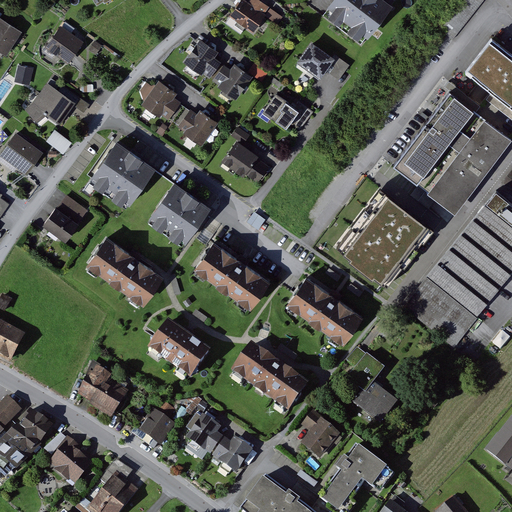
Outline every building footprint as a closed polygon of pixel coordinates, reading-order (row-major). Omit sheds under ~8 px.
[(271,12),(254,0),(246,0),(233,19),(254,34),(271,12)] [(396,8),(386,0),(337,0),(330,10),(371,41),(396,8)] [(484,0),(465,0),(442,30),(454,39),(484,0)] [(23,33),(0,18),(0,54),(7,59),(23,33)] [(84,43),(64,28),(48,50),(68,65),(84,43)] [(511,53),(493,38),(466,72),(511,106),(511,53)] [(221,54),(204,41),(188,63),(237,100),(254,77),(237,65),(232,71),(217,59),(221,54)] [(336,61),(314,44),(299,63),(321,80),(336,61)] [(261,79),(267,72),(255,61),(248,69),(261,79)] [(33,69),(18,65),(14,83),(29,86),(33,69)] [(164,118),(181,97),(162,82),(145,104),(164,118)] [(75,104),(47,84),(27,111),(38,119),(44,111),(61,124),(75,104)] [(511,136),(449,87),(356,202),(413,247),(446,207),(452,212),(511,136)] [(300,111),(279,95),(266,112),(287,128),(300,111)] [(205,146),(220,127),(196,108),(181,128),(205,146)] [(238,125),(234,132),(246,138),(250,132),(238,125)] [(71,142),(54,129),(46,140),(63,153),(67,147),(71,142)] [(45,153),(19,134),(1,159),(27,178),(45,153)] [(154,165),(116,138),(89,177),(127,204),(154,165)] [(264,163),(241,144),(226,161),(249,181),(264,163)] [(211,206),(172,179),(145,217),(183,244),(211,206)] [(457,344),(511,276),(511,201),(496,188),(404,301),(457,344)] [(65,239),(89,209),(68,193),(44,223),(65,239)] [(0,214),(2,215),(10,203),(0,195),(0,214)] [(402,268),(351,229),(334,251),(385,290),(402,268)] [(161,273),(103,233),(82,263),(141,303),(161,273)] [(247,308),(269,279),(213,237),(191,267),(247,308)] [(338,341),(359,313),(306,273),(285,301),(338,341)] [(0,298),(0,308),(6,311),(11,297),(2,294),(0,298)] [(207,350),(163,318),(144,344),(188,376),(207,350)] [(0,356),(11,362),(26,334),(0,320),(0,356)] [(501,347),(510,336),(502,330),(494,341),(501,347)] [(309,384),(250,342),(230,370),(288,412),(309,384)] [(387,369),(368,354),(360,348),(350,360),(358,366),(349,377),(364,389),(354,401),(381,422),(398,400),(377,383),(387,369)] [(113,419),(132,394),(96,367),(77,392),(113,419)] [(0,434),(22,410),(7,396),(0,404),(0,434)] [(161,444),(183,412),(161,397),(139,429),(161,444)] [(0,471),(8,478),(53,427),(35,410),(19,428),(17,426),(0,445),(0,471)] [(343,437),(315,412),(304,424),(312,431),(302,442),(322,460),(343,437)] [(217,432),(220,428),(204,416),(187,441),(202,452),(205,449),(211,452),(223,436),(217,432)] [(511,419),(490,447),(511,465),(511,419)] [(62,431),(45,448),(51,453),(67,437),(62,431)] [(220,459),(217,464),(233,475),(251,450),(235,439),(232,443),(227,439),(215,456),(220,459)] [(91,463),(66,443),(49,463),(74,483),(91,463)] [(394,475),(357,447),(346,460),(342,457),(333,468),(338,472),(316,500),(332,511),(350,511),(355,505),(349,501),(362,483),(379,495),(394,475)] [(117,511),(136,490),(117,474),(89,508),(94,511),(117,511)] [(313,511),(264,474),(239,504),(248,511),(313,511)] [(465,511),(455,498),(438,511),(465,511)] [(404,511),(392,502),(383,511),(404,511)]
